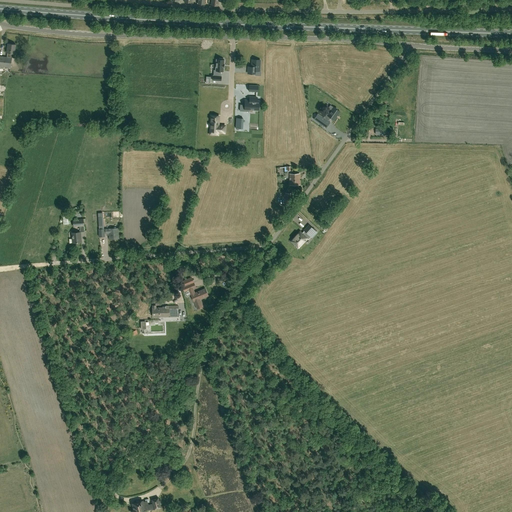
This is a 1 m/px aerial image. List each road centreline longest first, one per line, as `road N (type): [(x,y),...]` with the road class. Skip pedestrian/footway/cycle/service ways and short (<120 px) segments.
road 1 (primary): [(511,34),(0,8)]
road 2 (unclassified): [(50,263),(270,243),(409,45)]
road 3 (unclassified): [(409,45),(84,35),(0,24)]
road 4 (unclassified): [(126,0),(306,12),(511,9)]
road 5 (track): [(203,349),(183,462),(149,494),(121,498),(113,487),(154,435),(190,367)]
road 6 (track): [(190,367),(270,243)]
